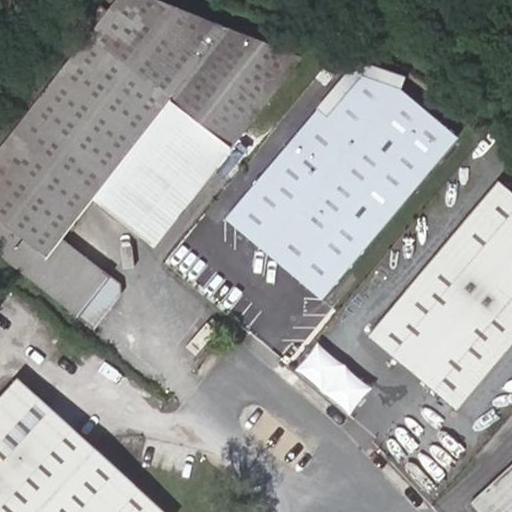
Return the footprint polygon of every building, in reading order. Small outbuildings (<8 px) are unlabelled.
[(130,234),(195,152),(213,167),(298,59),(146,0),(116,0),(0,149),(0,258),(93,330),(118,298),(117,287),(59,242),(90,203),(130,234)] [(354,61),(313,111),(322,119),(357,76),(398,90),(399,92),(404,78),(354,61)] [(320,301),(456,139),(399,92),(398,90),(357,76),(322,119),(313,111),(224,222),(262,252),(320,301)] [(148,249),(213,167),(195,152),(130,234),(148,249)] [(456,411),(511,344),(511,195),(495,182),(367,336),(456,411)] [(346,411),(368,384),(314,339),(292,365),(346,411)] [(0,511),(159,511),(14,381),(0,396),(0,511)] [(511,511),(511,465),(471,504),(478,511),(511,511)]
